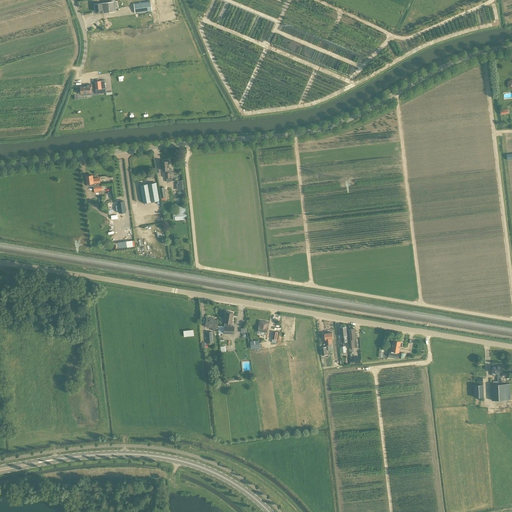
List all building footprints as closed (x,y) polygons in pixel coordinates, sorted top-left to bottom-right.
[(95,11),(103,10),(103,13),(116,11),(114,1),(94,4),(94,7),(94,8),(93,8),(94,11),(95,11)] [(151,11),(150,2),(134,4),(135,13),(151,11)] [(357,60),(361,64),(365,60),(361,56),(357,60)] [(95,89),(96,94),(106,93),(106,88),(105,80),(94,81),(95,89)] [(83,94),(84,96),(92,95),(91,91),(93,91),(92,84),(86,85),(86,86),(80,87),(81,94),(83,94)] [(169,161),(161,161),(162,170),(165,170),(166,178),(167,182),(172,181),(172,177),(170,178),(170,174),(172,174),(172,169),(169,169),(169,161)] [(102,184),(100,185),(100,177),(93,178),(93,175),(86,176),(87,184),(90,183),(90,186),(93,186),(94,191),(103,190),(102,184)] [(140,185),(143,203),(159,200),(156,182),(140,185)] [(126,212),(125,200),(117,201),(119,213),(126,212)] [(175,213),(175,219),(187,219),(187,205),(176,205),(176,213),(175,213)] [(224,326),(218,326),(218,333),(224,333),(224,334),(234,334),(234,327),(231,326),(232,323),(233,323),(233,321),(232,320),(233,313),(226,312),(225,322),(224,326)] [(210,319),(206,318),(205,326),(213,328),(212,330),(217,331),(218,328),(215,328),(217,320),(213,319),(213,318),(213,317),(211,317),(210,318),(210,319)] [(268,333),(269,327),(268,327),(269,322),(260,321),(259,325),(258,331),(268,333)] [(356,339),(356,338),(355,328),(347,329),(350,348),(354,347),(353,340),(356,339)] [(325,345),(327,344),(328,351),(332,350),(332,344),(331,344),(331,339),(333,338),(332,332),(324,333),(325,345)] [(259,340),(250,341),(251,349),(260,348),(259,340)] [(397,353),(397,352),(399,353),(401,341),(393,340),(391,351),(391,352),(389,352),(388,357),(398,359),(399,354),(397,353)] [(498,373),(498,384),(491,384),(491,400),(510,400),(510,384),(501,384),(501,373),(502,373),(502,365),(491,366),(492,372),(492,375),(496,375),(496,373),(498,373)] [(483,384),(483,383),(482,378),(476,378),(476,383),(477,383),(477,385),(473,385),(474,397),(484,397),(483,384)]
